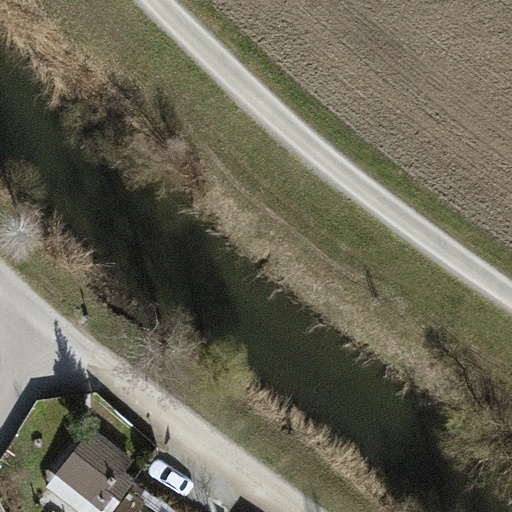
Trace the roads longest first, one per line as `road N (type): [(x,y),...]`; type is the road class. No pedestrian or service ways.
road 1 (track): [(158,0),(276,114),(511,299)]
road 2 (track): [(293,511),(54,335)]
